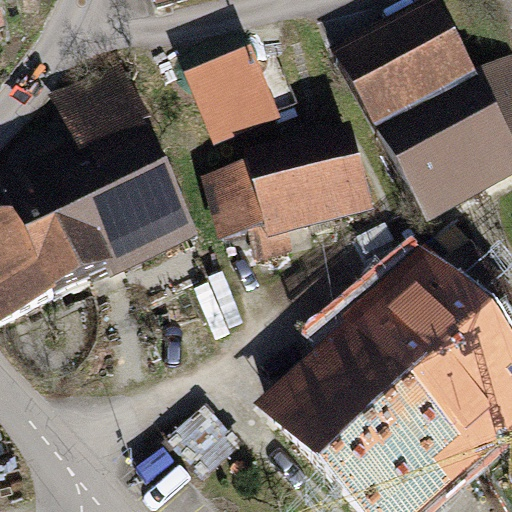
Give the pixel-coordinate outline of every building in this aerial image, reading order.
[(155,0),(158,9),(190,0),(155,0)] [(330,62),(426,243),(511,197),(511,65),(511,64),(473,85),(432,8),(330,62)] [(0,327),(192,239),(142,138),(149,134),(119,70),(61,97),(90,161),(0,203),(0,327)] [(248,70),(196,92),(218,144),(270,122),(248,70)] [(368,206),(352,149),(210,186),(226,245),(252,238),(259,263),(289,255),(282,229),(368,206)] [(262,429),(342,511),(448,511),(511,451),(511,381),(484,353),(496,342),(489,334),(511,311),(511,306),(466,259),(441,283),(421,262),(342,337),(349,345),(262,429)]
